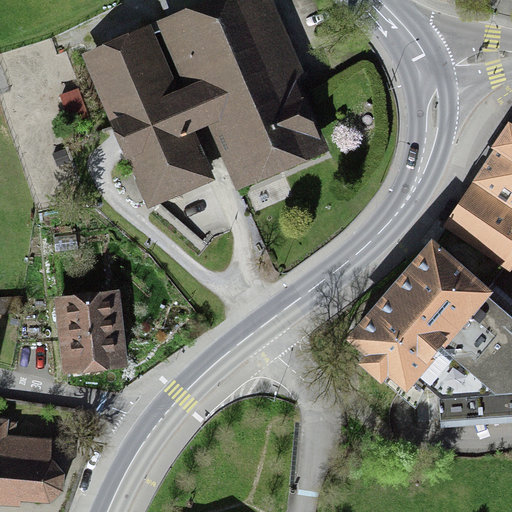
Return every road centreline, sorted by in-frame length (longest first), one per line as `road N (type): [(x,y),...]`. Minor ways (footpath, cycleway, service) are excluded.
road 1 (primary): [(426,67),(431,134),(410,194),(371,240),(258,329)]
road 2 (residential): [(258,329),(316,402),(305,511)]
road 3 (residential): [(0,379),(98,400),(155,426)]
road 4 (primary): [(258,329),(155,426)]
